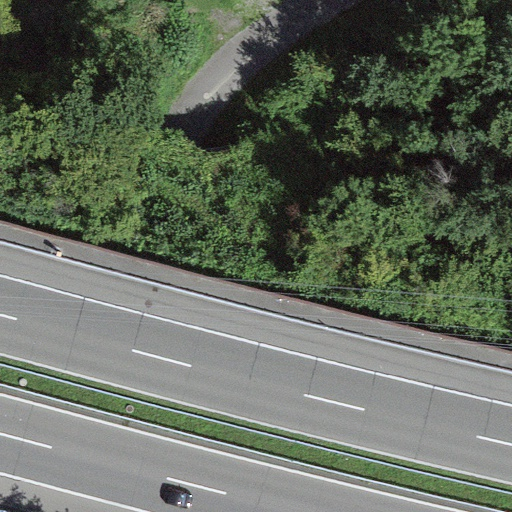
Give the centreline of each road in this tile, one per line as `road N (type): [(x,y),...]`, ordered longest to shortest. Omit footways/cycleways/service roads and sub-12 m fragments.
road 1 (residential): [(323,0),(213,78),(160,145),(0,485)]
road 2 (motorway): [(511,445),(0,315)]
road 3 (motorway): [(0,436),(282,511)]
